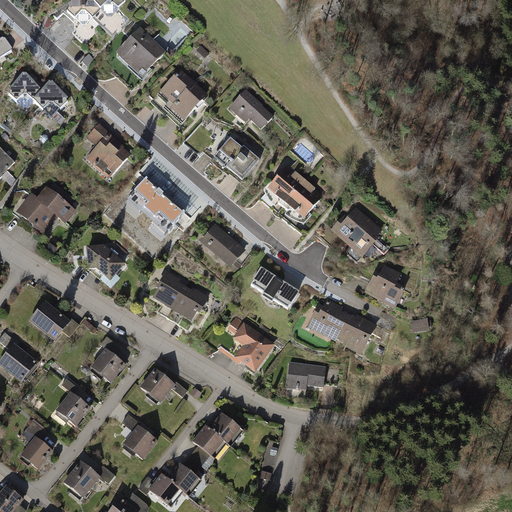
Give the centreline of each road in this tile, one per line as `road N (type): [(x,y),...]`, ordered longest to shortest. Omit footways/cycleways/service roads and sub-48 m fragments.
road 1 (residential): [(325,284),(0,0)]
road 2 (residential): [(343,421),(270,407),(158,343)]
road 3 (residential): [(35,495),(158,343)]
road 4 (track): [(509,349),(417,402),(343,421)]
road 5 (track): [(386,165),(298,30)]
road 6 (residential): [(158,343),(28,264)]
